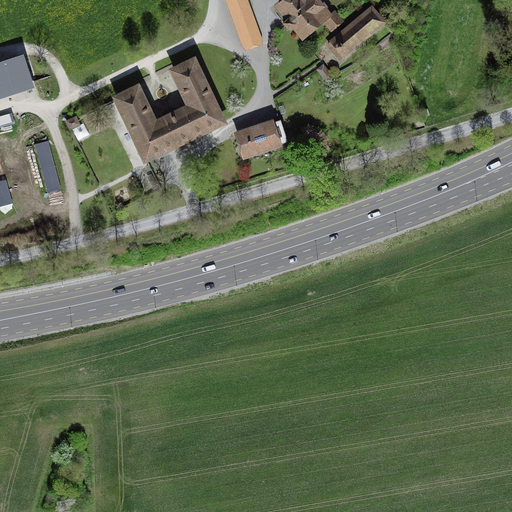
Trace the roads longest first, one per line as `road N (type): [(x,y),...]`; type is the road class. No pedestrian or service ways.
road 1 (secondary): [(0,320),(245,261),(511,161)]
road 2 (track): [(210,27),(260,62),(263,93),(256,110),(186,167),(193,212)]
